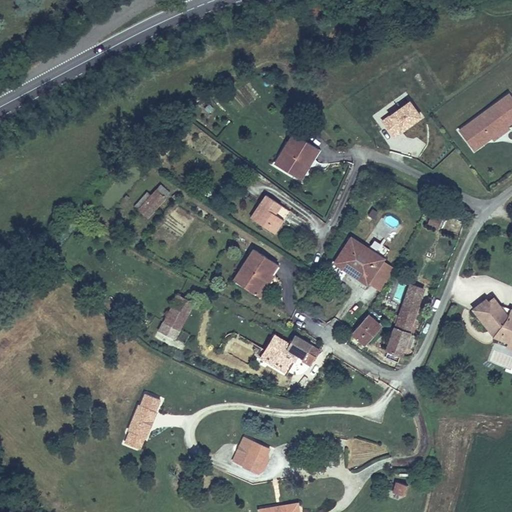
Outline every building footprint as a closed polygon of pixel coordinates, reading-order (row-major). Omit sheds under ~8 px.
[(511,122),(511,97),(508,92),(458,129),(474,151),(491,138),(493,141),(510,129),(507,126),(511,122)] [(409,100),(381,121),(392,137),(420,116),(409,100)] [(317,154),(286,138),(270,169),(292,181),(303,158),(312,162),(317,154)] [(300,186),(312,162),(303,158),(292,181),(300,186)] [(166,196),(169,191),(159,185),(156,190),(166,196)] [(136,208),(148,219),(166,198),(154,187),(136,208)] [(272,237),(281,223),(273,217),(279,208),(263,198),(249,221),(272,237)] [(440,228),(444,218),(429,213),(425,222),(440,228)] [(387,259),(349,236),(334,263),(370,286),(387,259)] [(231,283),(252,297),(264,277),(269,280),(277,268),(251,252),(231,283)] [(264,277),(252,297),(258,302),(271,281),(269,280),(264,277)] [(390,301),(399,304),(403,288),(394,285),(390,301)] [(176,296),(162,323),(178,331),(191,304),(176,296)] [(492,296),(474,310),(496,338),(511,343),(511,341),(511,320),(510,320),(511,319),(500,305),(492,296)] [(511,309),(500,305),(511,319),(510,320),(511,320),(511,309)] [(410,317),(398,313),(385,360),(397,364),(410,317)] [(366,322),(353,337),(365,348),(378,332),(366,322)] [(311,345),(294,335),(289,344),(274,335),(265,350),(289,364),(296,352),(304,357),(300,362),(309,367),(316,357),(307,351),(311,345)] [(316,357),(320,350),(311,345),(307,351),(316,357)] [(139,403),(128,431),(147,438),(158,412),(156,411),(161,399),(146,393),(142,404),(139,403)] [(252,463),(261,467),(270,446),(255,440),(243,466),(249,469),(252,463)] [(252,463),(249,469),(258,473),(261,467),(252,463)] [(408,485),(396,482),(393,493),(405,496),(408,485)] [(299,511),(296,500),(260,508),(260,511),(299,511)]
